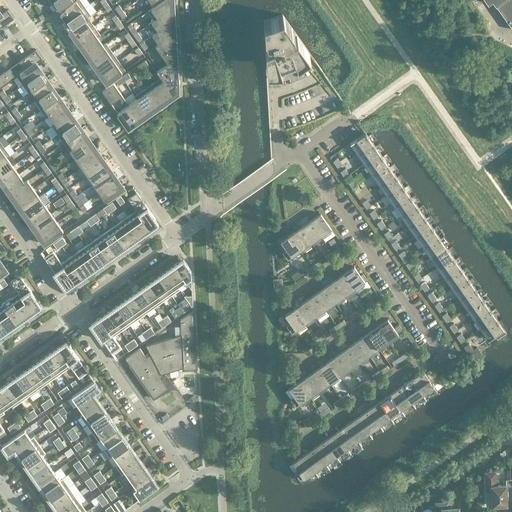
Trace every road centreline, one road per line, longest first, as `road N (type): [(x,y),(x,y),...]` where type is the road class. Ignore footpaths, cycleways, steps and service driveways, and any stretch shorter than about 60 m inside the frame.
road 1 (residential): [(141,511),(190,479),(71,310)]
road 2 (residential): [(176,235),(31,28)]
road 3 (residential): [(296,153),(436,346)]
road 4 (residential): [(208,214),(193,0)]
road 5 (residential): [(176,235),(71,310)]
road 6 (residential): [(71,310),(0,208)]
